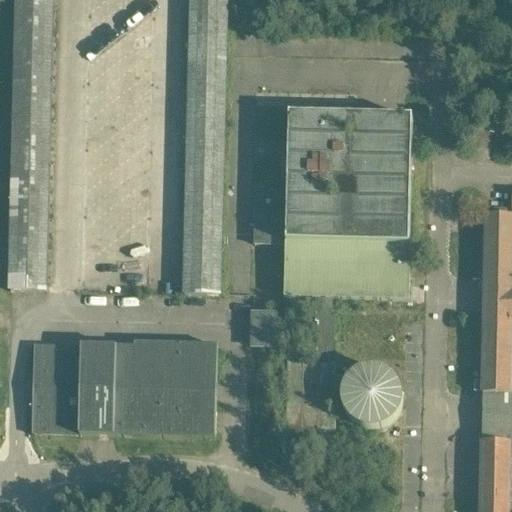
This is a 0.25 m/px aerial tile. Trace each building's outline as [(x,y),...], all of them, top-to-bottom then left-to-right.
[(52,0),(17,0),(10,293),(45,294),(52,0)] [(191,0),(185,298),(219,298),(226,0),(191,0)] [(413,120),(289,117),(287,215),(282,215),(283,194),(256,193),(254,247),(285,248),(284,300),(316,301),(332,302),(409,304),(411,248),(410,248),(413,120)] [(511,511),(511,218),(487,218),(485,291),(484,291),(484,323),(485,323),(483,384),(475,383),(474,394),(483,394),(481,511),(511,511)] [(332,302),(316,301),(315,325),(317,325),(317,367),(337,367),(338,328),(334,328),(335,324),(332,323),(332,302)] [(276,317),(253,317),(252,350),(259,350),(276,350),(276,317)] [(218,349),(135,347),(135,351),(35,348),(33,437),(216,442),(218,349)] [(317,367),(287,366),(286,434),(335,435),(337,367),(317,367)] [(396,422),(401,412),(403,402),(402,392),(397,384),(390,377),(382,373),(372,371),(362,373),(354,377),(347,384),(343,393),(341,402),(343,413),(349,422),(357,429),(367,433),(378,433),(388,429),(396,422)]
